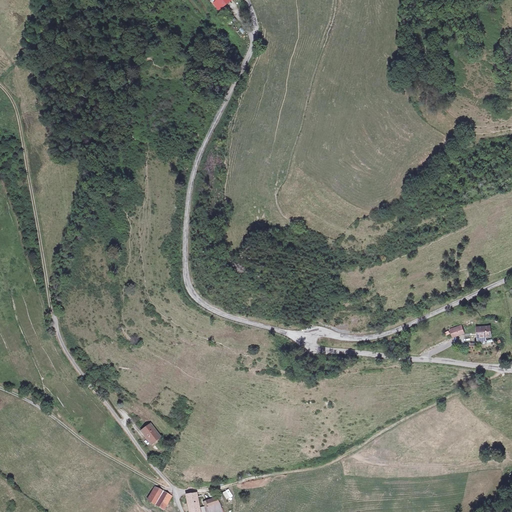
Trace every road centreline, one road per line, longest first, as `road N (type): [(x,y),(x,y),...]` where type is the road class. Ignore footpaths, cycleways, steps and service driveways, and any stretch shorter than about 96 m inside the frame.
road 1 (unclassified): [(305,336),(213,309),(185,282),(189,188),(250,51),(255,24),(247,0)]
road 2 (track): [(55,324),(71,247),(133,98),(137,55),(129,34)]
road 3 (track): [(341,0),(277,197),(296,223)]
road 4 (track): [(53,317),(20,130),(0,85)]
road 5 (residential): [(183,511),(173,488),(77,369),(53,317)]
road 6 (unclassified): [(305,336),(395,331),(511,276)]
road 7 (unclassified): [(505,369),(313,349),(305,336)]
road 8 (track): [(0,388),(175,492)]
